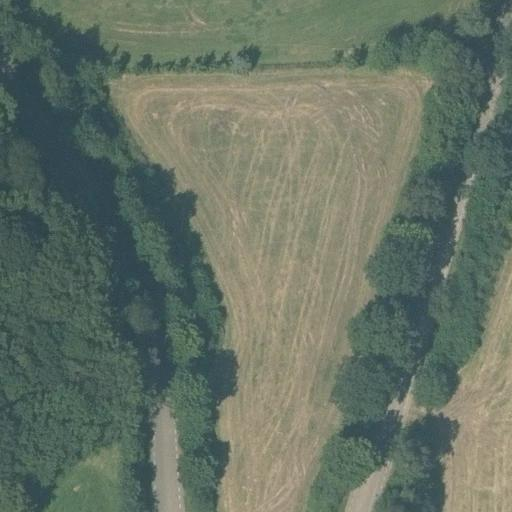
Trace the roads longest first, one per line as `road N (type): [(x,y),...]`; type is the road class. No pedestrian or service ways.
road 1 (tertiary): [(361,511),(511,11)]
road 2 (tertiary): [(0,72),(136,282),(162,393),(167,511)]
